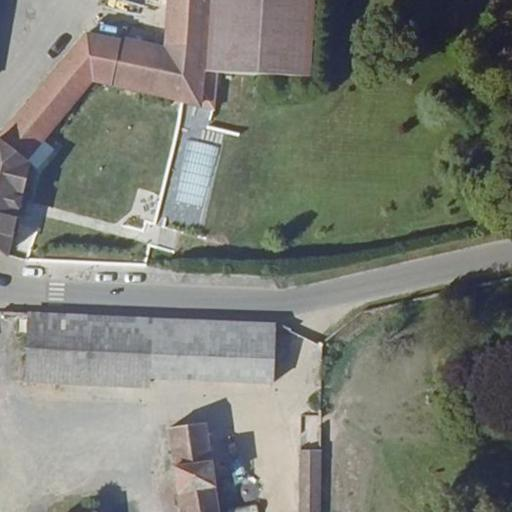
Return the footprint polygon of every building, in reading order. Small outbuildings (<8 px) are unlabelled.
[(169,0),(166,54),(88,37),(0,139),(0,256),(1,257),(30,169),(25,168),(94,88),(182,106),(200,110),(202,77),(207,0),(169,0)] [(307,82),(311,0),(207,0),(202,77),(307,82)] [(23,385),(139,392),(149,387),(151,383),(272,388),(274,329),(28,319),(23,385)] [(300,417),(302,450),(321,449),(319,415),(300,417)] [(219,511),(205,421),(166,426),(179,511),(219,511)] [(304,461),(303,511),(320,511),(319,460),(304,461)]
